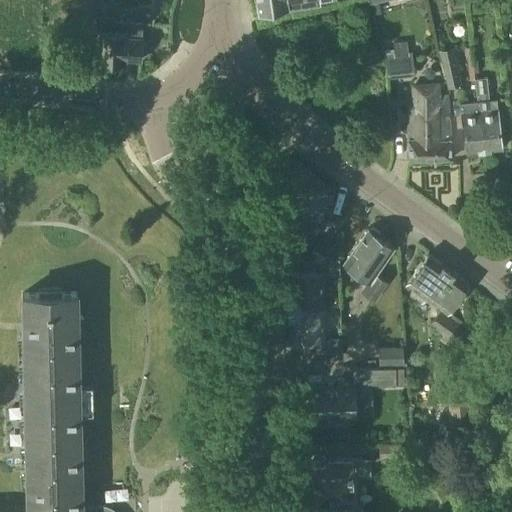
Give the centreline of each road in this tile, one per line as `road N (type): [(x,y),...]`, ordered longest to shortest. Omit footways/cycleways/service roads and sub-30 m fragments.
road 1 (residential): [(236,511),(227,224),(212,196),(160,152),(135,102)]
road 2 (tertiary): [(229,65),(258,103),(511,286)]
road 3 (tertiary): [(135,102),(0,93)]
